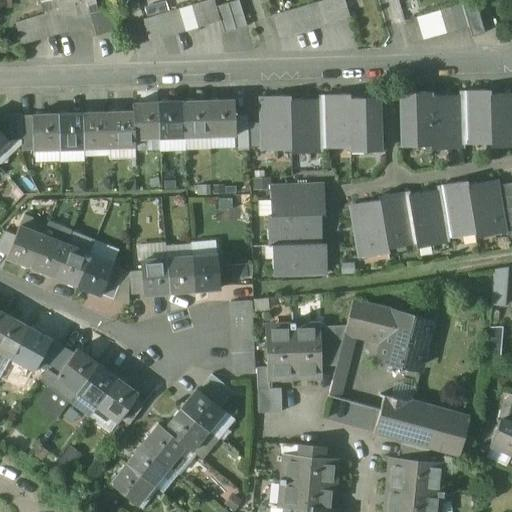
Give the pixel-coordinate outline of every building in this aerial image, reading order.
[(212,0),(211,0),(201,3),(207,24),(219,21),(215,7),(212,0)] [(238,0),(227,4),(235,30),(246,27),(238,0)] [(343,0),(325,0),(319,2),(326,23),(349,17),(343,0)] [(475,1),(462,5),(468,27),(471,38),(484,34),(475,1)] [(319,2),(308,5),(314,27),(326,23),(319,2)] [(86,3),(61,10),(67,31),(92,24),(89,14),(86,3)] [(201,3),(190,7),(196,28),(207,24),(201,3)] [(235,30),(227,4),(215,7),(219,21),(223,34),(235,30)] [(308,5),(296,9),(303,30),(314,27),(308,5)] [(462,5),(451,8),(456,30),(468,27),(462,5)] [(112,6),(89,14),(92,24),(96,36),(119,29),(112,6)] [(190,7),(178,10),(185,31),(196,28),(190,7)] [(451,8),(440,11),(446,33),(456,30),(451,8)] [(296,9),(284,12),(290,34),(303,30),(296,9)] [(61,10),(49,14),(55,35),(67,31),(61,10)] [(178,10),(167,13),(174,35),(185,31),(178,10)] [(440,11),(428,14),(434,36),(446,33),(440,11)] [(284,12),(271,16),(277,38),(290,34),(284,12)] [(167,13),(155,17),(162,38),(174,35),(167,13)] [(49,14),(38,17),(44,38),(55,35),(49,14)] [(428,14),(416,18),(422,39),(434,36),(428,14)] [(38,17),(27,20),(33,41),(44,38),(38,17)] [(155,17),(143,21),(149,42),(162,38),(155,17)] [(416,18),(403,21),(410,43),(422,39),(416,18)] [(27,20),(15,24),(21,44),(33,41),(27,20)] [(489,91),(474,91),(474,93),(460,93),(459,94),(460,150),(461,149),(461,145),(477,145),(477,144),(489,143),(490,149),(489,91)] [(511,95),(504,96),(504,95),(490,95),(489,91),(490,149),(491,149),(491,147),(504,147),(504,148),(511,147),(511,95)] [(429,93),(415,93),(415,94),(399,95),(401,147),(418,147),(418,146),(430,145),(430,150),(431,150),(429,93)] [(459,97),(444,98),(444,96),(430,97),(430,93),(429,93),(431,150),(432,150),(432,149),(444,149),(444,150),(460,150),(459,94),(458,94),(459,97)] [(334,97),(319,97),(319,98),(318,98),(320,153),(321,153),(321,149),(336,149),(337,148),(349,147),(349,153),(350,153),(348,95),(334,95),(334,97)] [(363,99),(349,99),(349,95),(348,95),(350,153),(350,151),(363,151),(363,152),(380,152),(379,99),(363,100),(363,99)] [(289,97),(274,97),(274,98),(259,99),(259,124),(260,148),(260,151),(277,151),(277,149),(290,149),(290,154),(291,154),(289,97)] [(304,101),(304,100),(290,101),(290,97),(289,97),(291,154),(291,153),(304,152),(304,154),(320,153),(318,98),(318,101),(304,101)] [(234,102),(208,103),(209,137),(234,136),(236,136),(235,116),(234,102)] [(208,103),(182,104),(184,138),(200,137),(209,137),(208,103)] [(182,104),(158,105),(159,139),(184,138),(182,104)] [(158,105),(133,106),(133,113),(134,139),(159,139),(158,105)] [(133,113),(108,114),(109,149),(110,149),(135,147),(134,139),(133,113)] [(108,114),(83,115),(85,149),(109,149),(108,114)] [(20,115),(6,116),(0,121),(0,132),(7,140),(21,139),(20,118),(20,115)] [(83,115),(58,116),(59,150),(85,149),(83,115)] [(58,116),(31,117),(32,151),(59,150),(58,116)] [(247,116),(235,116),(236,136),(234,136),(235,149),(248,148),(247,116)] [(31,117),(20,118),(21,139),(22,152),(32,151),(31,117)] [(259,124),(247,124),(248,148),(260,148),(259,124)] [(0,132),(0,149),(8,141),(7,140),(0,132)] [(465,182),(451,184),(451,185),(436,188),(436,189),(437,192),(446,243),(447,243),(446,239),(462,237),(461,236),(474,234),(475,239),(475,238),(465,182)] [(481,185),(481,183),(467,186),(466,182),(465,182),(475,238),(476,238),(476,237),(488,235),(488,236),(505,233),(499,198),(497,186),(497,183),(481,185)] [(511,183),(497,186),(499,198),(511,195),(511,183)] [(322,184),(269,186),(270,216),(266,216),(266,217),(324,215),(323,200),(322,200),(322,184)] [(437,192),(423,195),(422,193),(409,196),(408,194),(407,194),(417,248),(417,247),(430,245),(430,246),(446,243),(437,192)] [(408,193),(393,196),(392,194),(378,197),(388,254),(388,253),(387,249),(400,246),(400,247),(416,245),(416,249),(417,248),(407,194),(408,194),(408,193)] [(511,195),(499,198),(501,210),(511,208),(511,195)] [(378,201),(364,203),(364,204),(349,207),(358,259),(374,256),(374,255),(387,253),(387,254),(388,254),(378,197),(377,197),(378,201)] [(511,208),(501,210),(503,222),(511,220),(511,208)] [(324,215),(266,217),(266,218),(267,218),(268,230),(267,230),(267,247),(273,247),(325,245),(325,244),(320,244),(319,230),(320,230),(320,216),(324,215)] [(511,220),(503,222),(505,233),(511,232),(511,220)] [(59,226),(48,222),(42,235),(54,239),(59,226)] [(42,235),(20,226),(15,236),(7,256),(7,257),(30,267),(42,235)] [(71,231),(59,226),(54,239),(66,244),(71,232),(71,231)] [(15,236),(4,232),(0,242),(0,253),(7,256),(15,236)] [(94,241),(71,232),(66,244),(78,249),(90,253),(94,241)] [(54,239),(42,235),(30,267),(53,276),(65,248),(53,243),(54,239)] [(66,244),(54,239),(53,243),(65,248),(66,244)] [(78,249),(66,244),(65,248),(53,276),(76,286),(88,257),(76,253),(78,249)] [(325,245),(273,247),(273,260),(272,260),(272,277),(325,275),(324,259),(325,259),(325,245)] [(90,253),(78,249),(76,253),(88,257),(90,253)] [(88,257),(76,286),(101,296),(111,271),(114,264),(90,253),(88,257)] [(217,254),(191,256),(194,291),(220,289),(217,254)] [(191,256),(166,258),(169,294),(194,291),(191,256)] [(166,258),(140,260),(141,271),(143,294),(143,296),(169,294),(166,258)] [(227,278),(247,274),(245,263),(225,266),(227,278)] [(506,268),(494,270),(492,292),(504,293),(506,268)] [(122,276),(111,271),(102,294),(113,299),(122,276)] [(141,271),(128,272),(130,295),(143,294),(141,271)] [(504,293),(492,292),(491,306),(503,307),(504,293)] [(252,314),(252,301),(229,302),(230,314),(252,314)] [(393,311),(352,301),(344,330),(344,332),(356,335),(381,341),(385,342),(393,311)] [(432,320),(393,311),(385,342),(381,341),(377,357),(380,361),(398,365),(402,363),(420,367),(432,320)] [(252,314),(230,314),(230,326),(253,326),(252,314)] [(0,324),(0,355),(2,353),(10,358),(27,327),(5,315),(0,324)] [(253,337),(253,326),(230,326),(230,338),(253,337)] [(10,358),(0,375),(0,381),(21,393),(37,363),(50,340),(27,327),(10,358)] [(289,328),(266,329),(267,372),(267,377),(293,376),(292,328),(289,328)] [(294,328),(292,328),(293,376),(318,375),(318,366),(317,342),(317,331),(317,328),(294,328)] [(500,328),(489,328),(487,347),(499,348),(500,328)] [(344,330),(317,331),(317,342),(329,342),(330,365),(335,365),(344,332),(344,330)] [(356,335),(344,332),(335,365),(331,383),(343,386),(356,335)] [(253,337),(230,338),(230,350),(253,349),(253,337)] [(62,346),(50,340),(37,363),(46,370),(49,366),(62,346)] [(329,342),(317,342),(318,366),(330,366),(330,365),(329,342)] [(74,352),(62,346),(49,366),(60,371),(74,352)] [(499,348),(487,347),(485,361),(497,362),(499,348)] [(98,364),(77,348),(74,352),(60,371),(59,373),(70,382),(68,385),(77,392),(79,388),(98,364)] [(253,349),(230,350),(231,362),(254,361),(253,349)] [(254,361),(231,362),(231,374),(254,374),(254,361)] [(98,364),(79,388),(90,396),(88,400),(97,407),(118,378),(98,364)] [(60,371),(49,366),(46,370),(40,380),(48,386),(69,402),(77,392),(68,385),(70,382),(59,373),(60,371)] [(267,372),(255,373),(256,389),(267,389),(267,377),(267,372)] [(118,378),(97,407),(117,423),(120,420),(135,398),(139,394),(118,378)] [(69,402),(48,386),(37,401),(58,417),(69,402)] [(228,400),(211,386),(204,395),(221,409),(228,400)] [(77,392),(69,402),(90,416),(97,407),(88,400),(90,396),(79,388),(77,392)] [(279,388),(267,389),(268,413),(280,413),(279,388)] [(204,395),(197,389),(180,410),(207,432),(224,411),(204,395)] [(267,389),(256,389),(257,414),(268,413),(267,389)] [(507,454),(511,442),(511,394),(505,393),(499,423),(489,445),(507,454)] [(468,416),(424,405),(421,406),(384,396),(374,433),(457,455),(468,416)] [(135,398),(120,420),(128,426),(144,405),(135,398)] [(207,432),(180,410),(164,430),(185,447),(191,452),(207,432)] [(164,430),(158,425),(142,444),(170,466),(185,447),(164,430)] [(429,448),(401,441),(400,460),(428,462),(429,448)] [(170,466),(142,444),(126,463),(154,486),(170,466)] [(299,446),(280,444),(285,457),(298,458),(299,446)] [(323,448),(299,446),(298,458),(322,461),(323,448)] [(298,458),(285,457),(283,482),(331,486),(333,462),(322,461),(298,458)] [(400,460),(391,459),(389,489),(436,493),(439,463),(428,462),(400,460)] [(154,486),(126,463),(110,483),(138,505),(154,486)] [(331,486),(283,482),(281,506),(287,507),(329,510),(331,486)] [(434,511),(436,493),(389,489),(386,511),(434,511)]
